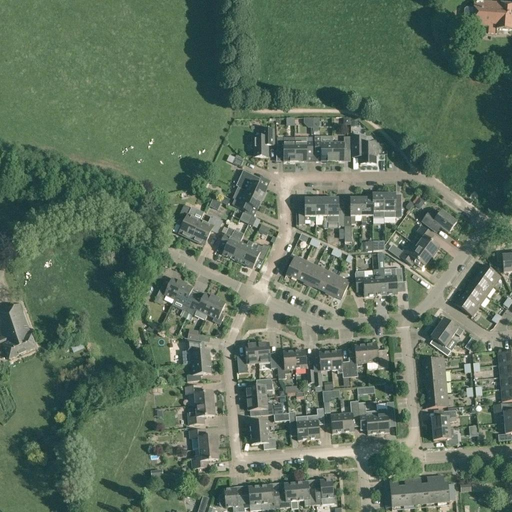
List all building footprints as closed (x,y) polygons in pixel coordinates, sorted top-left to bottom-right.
[(491,35),(497,35),(497,31),(511,32),(511,16),(511,15),(511,4),(509,4),(473,2),(473,9),(466,8),(464,10),(464,19),(465,21),(472,21),(472,29),(483,30),(483,27),(488,27),(488,34),(491,35)] [(308,129),(313,129),(313,120),(304,120),(304,124),(308,129)] [(254,138),(254,158),(268,158),(268,146),(274,147),(274,131),(262,131),(262,138),(254,138)] [(321,162),(332,162),(332,145),(332,137),(314,138),(314,159),(321,159),(321,162)] [(283,153),(283,163),(295,163),(295,145),(295,138),(277,139),(277,153),(283,153)] [(301,145),(295,145),(295,163),(307,162),(307,159),(313,159),(312,138),(301,139),(301,145)] [(332,145),(332,162),(344,162),(344,152),(350,152),(350,138),(344,138),(344,145),(332,145)] [(360,158),(360,166),(375,166),(375,156),(378,156),(378,145),(366,145),(366,138),(352,138),(352,159),(360,158)] [(235,159),(232,164),(240,168),(242,162),(235,159)] [(238,189),(237,189),(262,200),(267,189),(258,185),(260,180),(245,173),(243,172),(235,187),(238,189)] [(232,206),(245,212),(248,206),(257,211),(262,200),(237,189),(232,200),(234,200),(232,206)] [(372,200),(372,213),(373,213),(380,213),(380,219),(384,219),(384,213),(384,195),(372,195),(372,200)] [(384,213),(384,219),(401,219),(401,218),(401,206),(395,206),(395,195),(384,195),(384,213)] [(220,203),(227,206),(230,200),(223,197),(220,203)] [(424,202),(420,199),(414,206),(419,210),(424,202)] [(315,218),(315,200),(304,200),(304,202),(297,202),(297,212),(298,212),(299,226),(305,226),(305,222),(306,222),(308,220),(308,218),(315,218)] [(327,218),(327,200),(315,200),(315,218),(316,218),(316,226),(323,226),(323,228),(325,229),(327,229),(327,224),(327,218)] [(338,200),(327,200),(327,218),(327,224),(338,223),(338,228),(344,227),(344,211),(338,211),(338,200)] [(355,217),(361,217),(361,200),(350,200),(350,225),(355,225),(355,217)] [(361,200),(361,217),(361,226),(366,226),(366,217),(373,217),(373,213),(372,213),(372,200),(361,200)] [(179,235),(191,241),(200,222),(193,219),(197,211),(192,208),(188,216),(179,235)] [(440,228),(448,234),(456,224),(441,213),(437,218),(429,213),(422,223),(436,234),(440,228)] [(191,241),(204,247),(211,231),(217,234),(222,223),(211,217),(208,225),(200,222),(191,241)] [(249,225),(257,229),(260,221),(252,218),(249,225)] [(417,247),(431,258),(438,248),(430,241),(433,236),(421,227),(417,233),(424,238),(417,247)] [(222,255),(232,260),(240,244),(244,236),(234,232),(228,228),(225,235),(219,247),(225,250),(222,255)] [(306,243),(308,238),(303,235),(301,234),(301,235),(298,240),(306,243)] [(232,260),(242,265),(250,249),(252,243),(248,242),(246,247),(240,244),(232,260)] [(361,247),(361,253),(369,253),(369,252),(373,252),(373,242),(368,242),(368,244),(362,244),(362,247),(361,247)] [(373,242),(373,252),(384,252),(384,242),(373,242)] [(242,265),(253,270),(258,258),(263,261),(269,249),(263,246),(262,248),(258,246),(256,252),(250,249),(242,265)] [(415,261),(424,268),(431,258),(417,247),(413,252),(407,248),(399,258),(411,266),(415,261)] [(511,255),(502,257),(503,274),(511,273),(511,255)] [(286,275),(297,280),(306,262),(295,257),(286,275)] [(297,280),(308,285),(317,267),(306,262),(297,280)] [(308,285),(319,290),(328,272),(317,267),(308,285)] [(379,267),(380,279),(373,279),(374,297),(386,296),(385,279),(384,279),(384,273),(384,267),(379,267)] [(477,277),(493,288),(501,278),(484,267),(477,277)] [(385,279),(386,296),(397,295),(397,294),(405,294),(405,283),(402,283),(401,269),(395,270),(396,278),(385,279)] [(319,290),(330,295),(338,277),(328,272),(319,290)] [(374,297),(373,279),(364,280),(364,272),(355,273),(355,275),(356,294),(363,293),(364,298),(374,297)] [(330,295),(341,301),(350,283),(338,277),(330,295)] [(470,286),(486,298),(493,288),(477,277),(470,286)] [(175,301),(182,285),(172,280),(167,289),(162,286),(154,301),(160,304),(164,296),(175,301)] [(188,314),(194,301),(196,298),(190,295),(193,289),(182,285),(175,301),(172,306),(182,311),(180,317),(185,319),(188,314)] [(463,296),(479,308),(486,298),(470,286),(463,296)] [(194,301),(188,314),(204,322),(207,316),(215,300),(204,295),(201,301),(196,298),(194,301)] [(456,306),(472,318),(479,308),(463,296),(456,306)] [(213,323),(220,326),(225,316),(221,315),(225,305),(215,300),(207,316),(214,319),(213,323)] [(0,347),(3,346),(9,360),(36,349),(19,305),(0,312),(0,337),(0,338),(0,337),(0,347)] [(437,329),(451,340),(455,334),(459,338),(464,332),(459,328),(457,330),(443,320),(437,329)] [(437,350),(447,357),(451,352),(445,348),(451,340),(437,329),(430,338),(441,346),(437,350)] [(214,337),(220,340),(221,339),(223,333),(217,331),(214,337)] [(188,332),(187,340),(197,342),(198,334),(188,332)] [(197,342),(209,344),(210,338),(198,336),(197,342)] [(464,349),(469,352),(476,342),(471,339),(464,349)] [(192,365),(209,363),(208,352),(201,352),(200,343),(197,342),(185,340),(186,353),(182,353),(183,366),(192,365)] [(268,344),(256,345),(258,364),(270,363),(271,370),(277,369),(276,364),(276,362),(276,357),(270,358),(268,344)] [(247,365),(258,364),(256,345),(245,347),(246,360),(237,361),(238,375),(247,374),(247,365)] [(376,345),(365,346),(366,364),(367,371),(378,370),(387,369),(386,357),(377,358),(376,345)] [(348,363),(350,379),(358,378),(357,368),(362,368),(362,364),(366,364),(365,346),(354,347),(355,358),(348,359),(349,363),(348,363)] [(293,353),(295,370),(306,369),(305,352),(293,353)] [(295,370),(293,353),(283,354),(283,361),(276,362),(276,364),(277,369),(278,369),(279,381),(285,380),(284,371),(289,371),(295,370)] [(342,374),(343,379),(350,379),(348,363),(342,363),(341,353),(329,354),(331,371),(337,371),(337,375),(342,374)] [(511,353),(497,355),(499,367),(511,365),(511,353)] [(320,372),(331,371),(329,354),(319,355),(320,372)] [(424,361),(425,373),(445,372),(444,359),(424,361)] [(84,387),(100,375),(91,362),(74,374),(84,387)] [(186,377),(187,383),(201,382),(200,376),(210,375),(209,363),(192,365),(193,376),(186,377)] [(511,365),(499,367),(500,379),(511,377),(511,365)] [(325,372),(325,384),(334,383),(334,371),(325,372)] [(425,373),(426,385),(446,383),(445,372),(425,373)] [(315,393),(322,392),(322,388),(321,375),(313,376),(314,385),(315,389),(315,393)] [(511,377),(500,379),(501,391),(511,389),(511,377)] [(246,388),(247,400),(266,399),(265,391),(272,391),(271,380),(259,381),(259,387),(246,388)] [(426,385),(427,397),(447,395),(446,383),(426,385)] [(194,395),(195,407),(213,405),(212,393),(201,394),(200,387),(185,389),(186,396),(194,395)] [(511,389),(501,391),(502,403),(511,402),(511,389)] [(427,397),(428,410),(448,408),(447,395),(427,397)] [(266,399),(247,400),(248,412),(262,411),(262,417),(274,416),(283,415),(282,406),(273,407),(273,405),(266,405),(266,399)] [(353,421),(359,421),(358,404),(357,403),(350,403),(351,415),(341,416),(343,434),(354,433),(353,421)] [(376,412),(378,435),(389,434),(388,423),(395,422),(394,403),(387,404),(387,411),(385,410),(378,410),(377,412),(376,412)] [(366,425),(367,436),(378,435),(376,412),(370,413),(366,413),(365,404),(358,404),(359,421),(359,426),(366,425)] [(188,414),(189,426),(204,425),(203,418),(214,417),(213,405),(195,407),(196,413),(188,414)] [(501,425),(504,425),(511,424),(511,412),(508,413),(507,405),(493,406),(494,415),(500,414),(501,425)] [(306,418),(308,441),(319,440),(318,426),(325,426),(323,410),(317,410),(317,417),(306,418)] [(431,420),(432,431),(449,430),(449,423),(456,423),(455,412),(443,413),(444,419),(431,420)] [(289,415),(289,422),(290,428),(296,427),(297,442),(308,441),(306,418),(295,419),(295,413),(289,414),(289,415)] [(289,415),(283,415),(274,416),(274,423),(289,422),(289,415)] [(332,435),(343,434),(341,416),(330,417),(332,435)] [(249,424),(250,435),(268,434),(267,422),(249,424)] [(498,436),(498,442),(510,441),(510,435),(511,435),(511,424),(504,425),(505,436),(498,436)] [(449,430),(432,431),(433,442),(446,441),(446,447),(458,446),(458,440),(454,440),(453,429),(449,430)] [(193,451),(199,451),(217,449),(216,437),(205,438),(204,431),(189,432),(190,440),(192,440),(193,451)] [(263,445),(264,451),(276,450),(275,439),(268,440),(268,434),(250,435),(251,446),(263,445)] [(27,445),(32,453),(37,449),(33,442),(27,445)] [(192,460),(193,470),(208,469),(207,462),(218,461),(217,449),(199,451),(200,457),(195,458),(196,460),(192,460)] [(439,478),(441,507),(449,507),(449,502),(455,502),(453,486),(447,486),(447,484),(443,485),(443,477),(439,478)] [(425,486),(427,509),(441,507),(439,478),(427,479),(427,486),(425,486)] [(411,480),(413,510),(427,509),(425,486),(421,487),(420,479),(411,480)] [(398,488),(398,489),(399,511),(413,510),(411,480),(404,481),(405,488),(398,488)] [(314,490),(316,506),(322,506),(335,505),(334,499),(333,499),(332,481),(319,482),(320,490),(314,490)] [(399,511),(398,489),(397,481),(389,482),(390,493),(384,493),(385,509),(391,509),(392,511),(399,511)] [(296,485),(297,502),(304,502),(305,507),(316,506),(314,490),(308,491),(308,483),(296,485)] [(278,494),(280,509),(291,508),(290,503),(297,502),(296,485),(284,486),(284,493),(278,494)] [(460,486),(461,493),(471,493),(470,485),(460,486)] [(260,488),(262,511),(270,511),(270,510),(280,509),(278,494),(273,494),(272,487),(260,488)] [(244,510),(250,509),(250,511),(254,511),(262,511),(260,488),(248,489),(248,496),(243,497),(244,510)] [(244,511),(244,510),(243,497),(237,497),(236,490),(224,491),(224,495),(221,496),(219,498),(220,507),(222,508),(225,508),(225,509),(232,508),(232,511),(244,511)]
